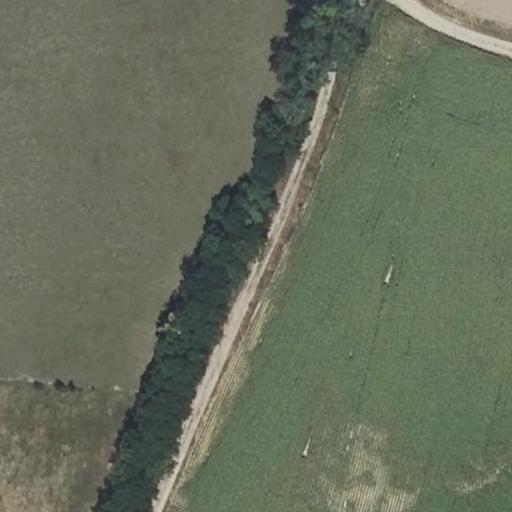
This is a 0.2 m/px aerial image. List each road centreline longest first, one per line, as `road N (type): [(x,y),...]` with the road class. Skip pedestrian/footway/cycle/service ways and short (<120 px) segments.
road 1 (track): [(152,511),(290,191),(358,0)]
road 2 (track): [(511,50),(468,38),(403,0)]
